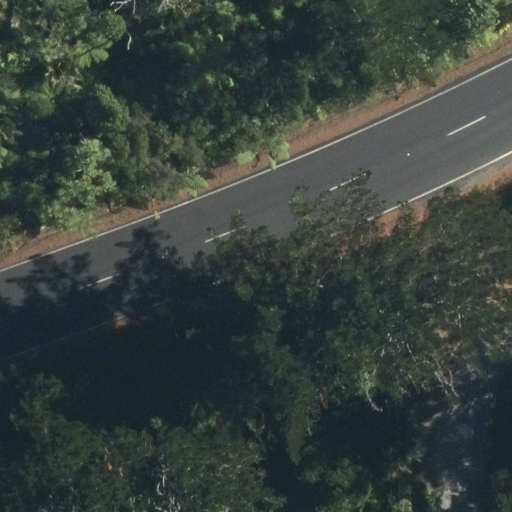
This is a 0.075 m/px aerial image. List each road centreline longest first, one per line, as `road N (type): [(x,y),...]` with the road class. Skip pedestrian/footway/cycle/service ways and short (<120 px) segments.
road 1 (secondary): [(0,319),(336,191),(511,103)]
road 2 (unclassified): [(457,511),(467,399),(511,290)]
